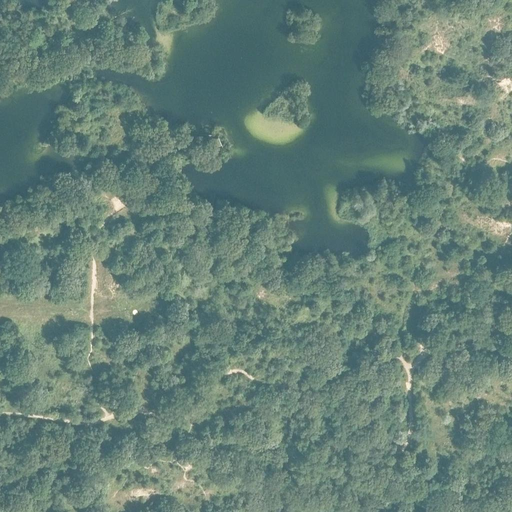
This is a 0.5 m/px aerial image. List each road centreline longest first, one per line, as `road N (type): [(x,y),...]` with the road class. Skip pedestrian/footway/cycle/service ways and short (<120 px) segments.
road 1 (track): [(271,511),(303,477),(360,468),(404,449),(409,367)]
road 2 (track): [(200,408),(176,421),(135,411),(82,422),(0,413)]
road 3 (track): [(128,314),(0,302)]
